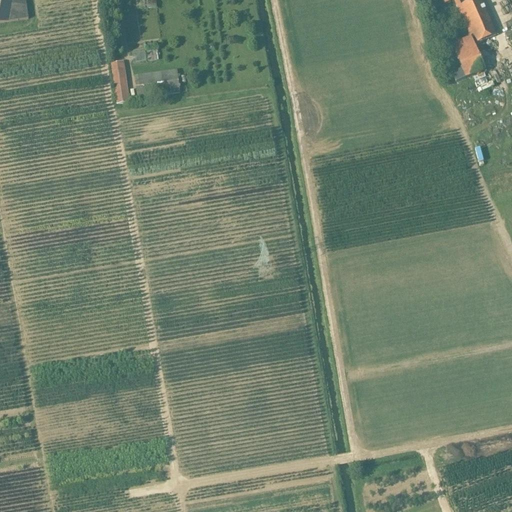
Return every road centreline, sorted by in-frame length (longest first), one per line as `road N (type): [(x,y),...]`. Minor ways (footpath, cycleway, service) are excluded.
road 1 (track): [(182,511),(94,0)]
road 2 (track): [(357,458),(272,0)]
road 3 (track): [(129,494),(357,458)]
road 4 (track): [(357,458),(511,428)]
